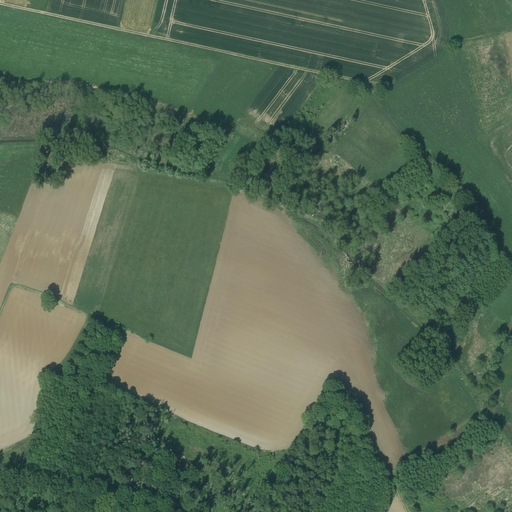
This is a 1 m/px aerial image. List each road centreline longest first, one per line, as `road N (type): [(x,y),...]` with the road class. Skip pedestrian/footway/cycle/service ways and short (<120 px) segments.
road 1 (track): [(0,2),(367,85),(499,248)]
road 2 (track): [(58,479),(110,350),(109,324),(10,283),(0,309)]
road 3 (track): [(187,511),(125,488),(0,472)]
road 4 (track): [(409,511),(336,380)]
